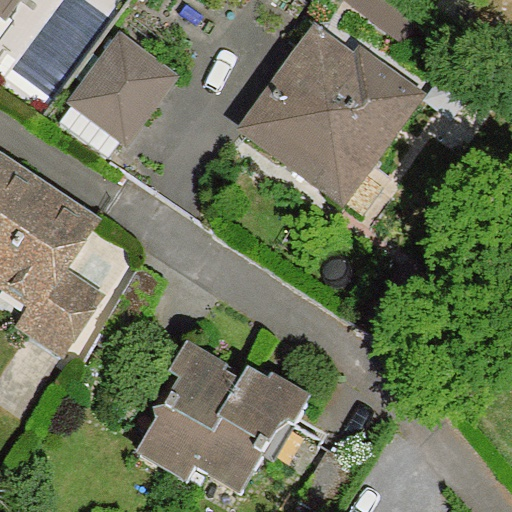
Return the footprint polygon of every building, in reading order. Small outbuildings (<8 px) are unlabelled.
[(0,0),(0,18),(0,19),(13,0),(0,0)] [(428,104),(319,28),(241,141),(350,217),(428,104)] [(115,36),(65,106),(125,149),(175,79),(115,36)] [(95,221),(0,158),(0,293),(28,311),(15,330),(68,365),(112,298),(65,267),(95,221)] [(375,319),(417,348),(452,296),(409,268),(375,319)] [(140,273),(102,332),(126,347),(163,287),(140,273)] [(239,382),(182,347),(161,380),(176,389),(133,459),(185,491),(195,474),(238,501),(300,400),(248,367),(239,382)] [(328,453),(300,503),(316,511),(338,511),(361,472),(328,453)]
